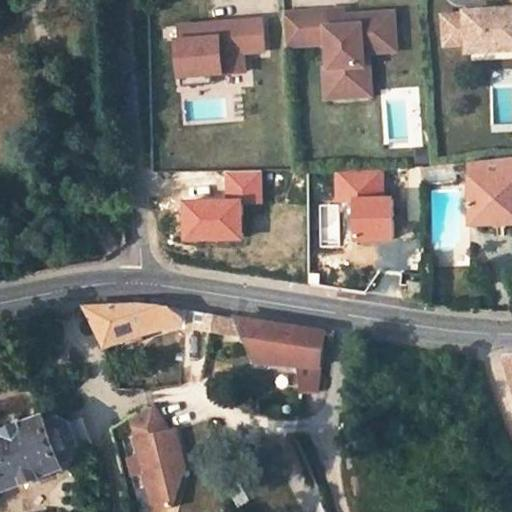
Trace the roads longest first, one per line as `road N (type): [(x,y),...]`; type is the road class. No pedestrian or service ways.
road 1 (tertiary): [(142,283),(511,334)]
road 2 (residential): [(142,283),(126,0)]
road 3 (unknown): [(109,399),(203,397),(282,410),(349,403)]
road 4 (tertiary): [(0,303),(142,283)]
